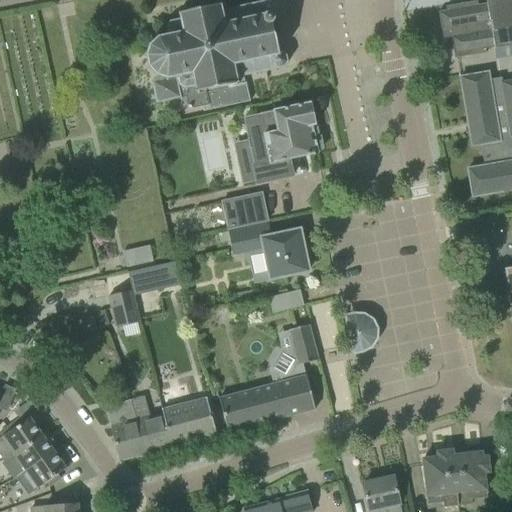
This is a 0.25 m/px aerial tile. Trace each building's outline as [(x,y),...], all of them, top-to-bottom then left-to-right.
[(438,12),(441,31),(449,29),(454,59),(486,54),(485,50),(495,48),(495,50),(511,47),(511,0),(490,0),(472,3),(465,4),(445,7),(446,11),(438,12)] [(152,82),(156,104),(185,98),(188,110),(209,105),(206,91),(208,90),(208,92),(226,88),(226,87),(236,84),(236,86),(238,86),(236,77),(253,74),(254,77),(276,72),(275,70),(282,68),(283,69),(284,68),(287,64),(287,63),(286,57),(285,56),(280,53),(279,50),(281,47),(276,21),(273,20),(272,17),(273,17),(272,16),(274,12),(276,12),(276,11),(275,10),(274,6),(275,5),(274,4),(273,5),(269,2),(269,1),(268,1),(268,2),(261,4),(260,1),(238,6),(239,8),(221,12),(220,6),(219,6),(219,3),(179,12),(179,15),(180,21),(170,23),(169,22),(168,23),(165,27),(165,29),(167,37),(158,39),(157,37),(156,37),(148,45),(147,46),(144,56),(144,58),(146,68),(147,70),(150,69),(156,75),(152,82)] [(511,81),(502,84),(501,78),(489,80),(488,73),(459,78),(471,147),(480,146),(483,167),(467,170),(472,198),(511,190),(511,81)] [(252,166),(256,185),(292,177),(288,160),(317,154),(317,153),(321,149),(319,138),(313,136),(311,127),(315,126),(310,104),(243,118),(248,139),(246,139),(248,150),(250,150),(254,166),(252,166)] [(262,194),(220,203),(226,232),(268,223),(262,194)] [(252,226),(229,231),(217,234),(219,243),(231,241),(234,255),(261,250),(268,280),(307,272),(299,231),(270,237),(267,223),(252,226)] [(122,253),(126,268),(152,262),(149,247),(122,253)] [(128,274),(133,297),(180,286),(174,264),(128,274)] [(511,268),(503,270),(511,319),(511,268)] [(265,315),(300,306),(296,290),(261,299),(265,315)] [(106,299),(113,328),(138,322),(132,293),(106,299)] [(364,308),(344,310),(353,351),(361,348),(371,343),(377,336),(378,323),(374,316),(364,308)] [(96,330),(92,317),(79,320),(83,333),(96,330)] [(289,331),(298,366),(317,361),(308,326),(289,331)] [(218,399),(227,433),(314,411),(305,377),(218,399)] [(131,401),(136,421),(144,455),(172,448),(163,415),(149,418),(144,397),(131,401)] [(28,418),(36,404),(26,398),(18,412),(28,418)] [(162,411),(163,415),(172,448),(215,436),(206,399),(162,411)] [(110,429),(110,430),(118,462),(144,455),(136,421),(135,422),(130,401),(104,407),(110,429)] [(0,437),(1,438),(0,438),(0,457),(3,462),(9,459),(41,436),(41,435),(36,428),(40,425),(33,416),(21,424),(18,420),(0,433),(0,437)] [(9,459),(3,462),(15,479),(21,475),(24,472),(52,452),(48,445),(52,442),(45,432),(41,435),(41,436),(9,459)] [(436,458),(422,460),(426,497),(441,495),(442,508),(470,505),(469,492),(485,490),(483,474),(488,473),(487,458),(481,458),(481,453),(452,457),(451,451),(436,453),(436,458)] [(21,475),(15,479),(27,496),(45,484),(48,488),(60,479),(57,475),(69,467),(63,457),(58,460),(52,452),(24,472),(21,475)] [(368,511),(400,511),(393,478),(362,485),(367,511),(368,511)] [(310,511),(305,493),(277,500),(277,501),(242,510),(243,511),(310,511)] [(33,511),(82,511),(82,504),(67,505),(67,500),(52,502),(52,506),(33,508),(33,511)]
